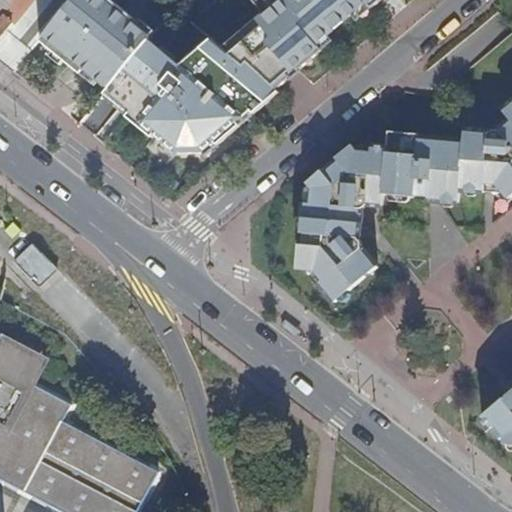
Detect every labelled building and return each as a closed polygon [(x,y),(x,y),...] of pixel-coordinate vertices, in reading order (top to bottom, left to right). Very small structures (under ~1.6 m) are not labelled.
[(0,0),(0,41),(33,0),(0,0)] [(111,0),(73,0),(40,40),(83,75),(86,71),(110,91),(152,39),(124,15),(126,12),(111,0)] [(264,0),(272,10),(223,50),(246,69),(249,66),(278,91),(324,53),(317,45),(370,2),(374,8),(384,0),(264,0)] [(127,117),(171,155),(206,156),(278,91),(249,66),(246,69),(223,50),(213,42),(185,64),(152,39),(110,91),(132,109),(127,117)] [(511,107),(502,116),(510,125),(498,135),(493,135),(490,138),(465,136),(464,147),(420,144),(420,139),(389,137),(388,152),(372,151),(371,159),(357,157),(351,150),(335,163),(338,166),(323,178),(321,175),(306,188),(311,195),(310,208),(305,208),(304,222),(301,222),(299,239),(306,239),(306,250),(300,250),(297,273),(314,275),(323,285),(320,288),(336,306),(378,271),(363,253),(363,247),(358,243),(361,212),(366,208),(383,209),(384,198),(415,200),(415,197),(428,198),(429,204),(443,205),(459,207),(460,194),(485,196),(485,188),(497,188),(509,203),(511,200),(511,107)] [(0,347),(0,366),(36,386),(49,360),(19,343),(6,336),(0,347)] [(0,478),(26,493),(64,421),(72,406),(49,393),(36,386),(0,366),(0,478)] [(511,396),(483,420),(494,432),(498,429),(508,439),(507,448),(511,448),(511,396)] [(156,471),(64,421),(26,493),(61,511),(138,511),(157,476),(158,473),(156,471)]
